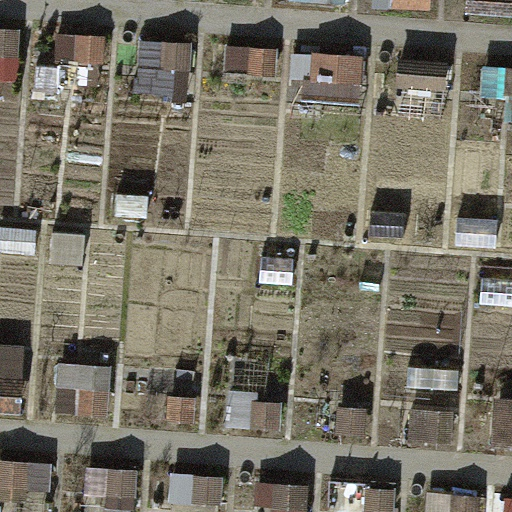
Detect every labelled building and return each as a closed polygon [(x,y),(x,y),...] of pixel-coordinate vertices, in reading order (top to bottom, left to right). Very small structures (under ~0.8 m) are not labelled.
[(511,0),(469,0),(469,11),(511,13),(511,0)] [(20,31),(0,29),(0,53),(18,55),(20,31)] [(104,37),(61,35),(60,58),(103,60),(104,37)] [(190,43),(141,43),(141,66),(189,66),(190,43)] [(276,49),(228,46),(226,75),(274,78),(276,49)] [(362,58),(315,54),(313,76),(360,80),(362,58)] [(450,63),(401,60),(399,85),(449,88),(450,63)] [(511,68),(484,66),(483,90),(511,91),(511,68)] [(9,195),(0,193),(0,220),(7,221),(9,195)] [(496,216),(464,214),(462,240),(495,242),(496,216)] [(45,246),(6,243),(4,272),(43,274),(45,246)] [(511,282),(490,281),(488,312),(511,313),(511,282)] [(35,368),(0,365),(0,396),(33,399),(35,368)] [(452,369),(410,366),(409,384),(451,387),(452,369)] [(511,400),(497,400),(495,446),(511,446),(511,400)] [(28,407),(0,404),(0,428),(26,430),(28,407)] [(117,410),(69,407),(67,430),(115,433),(117,410)] [(369,411),(343,409),(341,431),(368,432),(369,411)] [(451,413),(415,411),(414,438),(450,439),(451,413)] [(203,415),(178,413),(176,440),(201,442),(203,415)] [(290,423),(263,422),(262,444),(288,446),(290,423)] [(50,464),(3,460),(0,492),(0,494),(26,496),(26,487),(47,489),(50,464)] [(136,473),(110,471),(108,495),(134,497),(136,473)] [(226,477),(175,473),(173,499),(224,503),(226,477)] [(304,511),(307,488),(260,484),(259,501),(275,502),(274,511),(304,511)] [(392,511),(394,490),(334,485),(332,510),(351,511),(392,511)] [(477,511),(479,496),(454,495),(452,511),(477,511)] [(511,511),(511,497),(501,497),(500,511),(511,511)]
